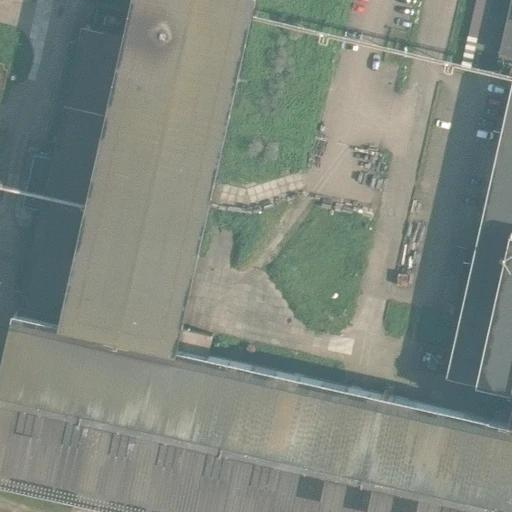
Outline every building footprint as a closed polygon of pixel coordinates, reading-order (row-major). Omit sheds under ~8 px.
[(26,277),(19,311),(176,346),(210,193),(253,0),(133,0),(126,36),(90,28),(82,26),(81,29),(80,34),(65,101),(62,117),(53,158),(27,272),(26,277)] [(511,68),(511,0),(509,0),(499,48),(498,48),(498,51),(499,51),(496,64),(511,68)] [(511,79),(446,375),(511,389),(511,79)] [(443,309),(449,286),(427,280),(421,303),(443,309)] [(6,351),(0,378),(0,475),(163,511),(511,511),(511,421),(282,370),(276,369),(253,364),(246,362),(188,349),(176,346),(19,311),(15,310),(11,327),(6,351)]
